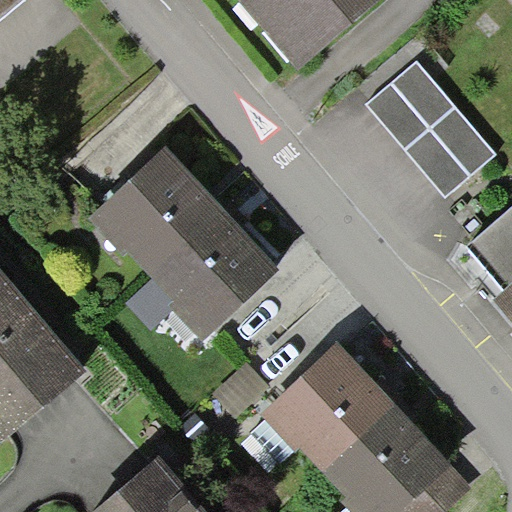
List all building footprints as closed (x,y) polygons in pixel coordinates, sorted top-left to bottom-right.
[(0,0),(0,27),(32,0),(0,0)] [(372,0),(233,0),(292,68),(372,0)] [(419,60),(366,104),(443,197),(496,153),(419,60)] [(277,263),(161,146),(91,215),(206,333),(277,263)] [(511,205),(469,243),(506,285),(490,299),(511,325),(511,205)] [(28,302),(0,268),(0,436),(0,437),(83,368),(28,302)] [(439,511),(471,483),(340,344),(263,416),(353,511),(400,511),(407,506),(412,511),(439,511)] [(205,511),(157,456),(91,511),(205,511)]
